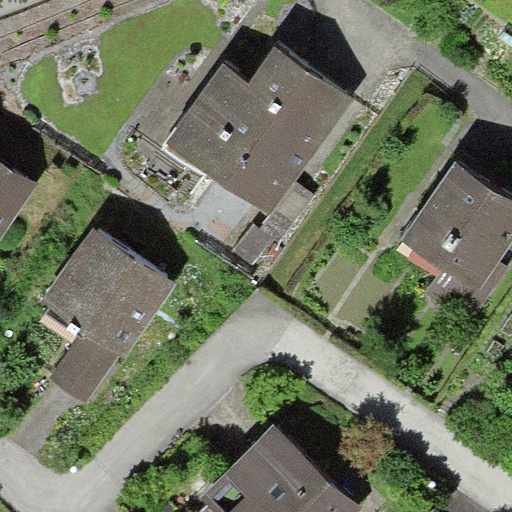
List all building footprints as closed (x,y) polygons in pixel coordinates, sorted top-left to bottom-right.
[(293,165),(344,94),(273,43),(246,81),(222,63),(188,110),(212,128),(192,157),(256,203),(287,160),(293,165)] [(471,282),(511,221),(511,197),(455,159),(403,235),(414,243),(409,251),(427,264),(433,255),(471,282)] [(0,216),(25,181),(0,163),(0,216)] [(260,225),(274,236),(305,195),(292,184),(260,225)] [(229,250),(247,265),(268,239),(249,225),(229,250)] [(51,378),(79,398),(163,277),(95,230),(46,300),(66,314),(62,319),(71,325),(75,320),(86,328),(51,378)] [(344,511),(352,504),(274,428),(191,511),(344,511)] [(158,511),(177,511),(225,464),(203,443),(147,501),(158,511)]
